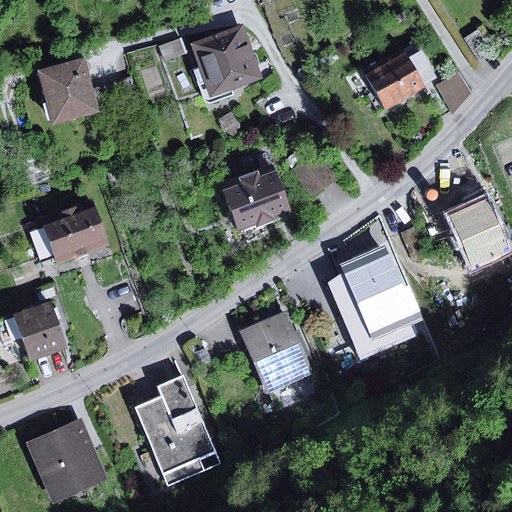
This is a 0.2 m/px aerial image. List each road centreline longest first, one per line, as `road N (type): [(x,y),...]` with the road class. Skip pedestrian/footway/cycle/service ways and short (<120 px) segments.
road 1 (residential): [(511,72),(379,200),(195,325),(73,392),(0,420)]
road 2 (track): [(407,511),(511,417)]
